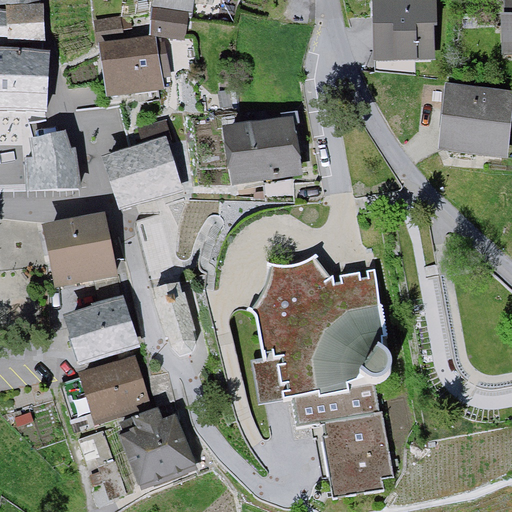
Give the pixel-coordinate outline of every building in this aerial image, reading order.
[(43,0),(0,0),(0,13),(43,12),(43,0)] [(433,0),(370,0),(373,59),(436,57),(433,0)] [(511,0),(503,0),(504,54),(511,54),(511,0)] [(47,13),(0,15),(0,52),(50,52),(47,13)] [(192,19),(156,15),(154,41),(189,45),(192,19)] [(124,21),(95,26),(99,50),(128,45),(124,21)] [(159,43),(105,51),(113,104),(167,95),(159,43)] [(50,56),(0,55),(0,111),(47,113),(50,56)] [(511,88),(446,79),(437,146),(506,156),(511,109),(511,88)] [(299,121),(228,132),(237,189),(308,178),(299,121)] [(75,143),(29,147),(33,195),(79,191),(75,143)] [(169,144),(108,161),(124,219),(185,202),(169,144)] [(103,209),(41,221),(54,287),(116,274),(103,209)] [(386,337),(372,270),(326,277),(313,262),(313,257),(288,267),(267,265),(261,290),(248,309),(255,316),(262,358),(276,358),(281,399),(288,398),(293,429),(318,422),(333,499),(385,491),(384,480),(394,478),(373,382),(379,382),(385,379),(390,375),(391,367),(390,361),(387,355),(382,351),(382,339),(386,337)] [(183,287),(155,295),(171,352),(182,364),(196,361),(200,345),(183,287)] [(122,294),(62,313),(78,364),(138,345),(122,294)] [(135,353),(78,370),(94,424),(151,407),(135,353)] [(142,487),(198,468),(179,412),(122,431),(142,487)]
